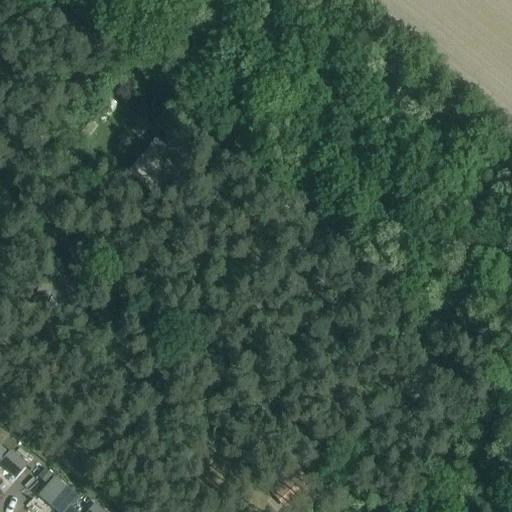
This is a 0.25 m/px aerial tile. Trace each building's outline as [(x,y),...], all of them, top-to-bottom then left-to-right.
[(347,82),(362,95),(370,87),(356,73),(347,82)] [(156,194),(183,161),(158,141),(131,174),(156,194)] [(182,377),(150,348),(141,358),(163,377),(157,383),(167,393),(182,377)] [(125,371),(139,389),(152,379),(138,361),(125,371)] [(433,394),(414,376),(400,391),(420,408),(433,394)] [(40,460),(22,479),(38,494),(56,475),(40,460)] [(276,481),(293,500),(308,487),(291,467),(276,481)] [(56,479),(39,499),(54,511),(80,511),(85,507),(78,501),(80,499),(56,479)]
